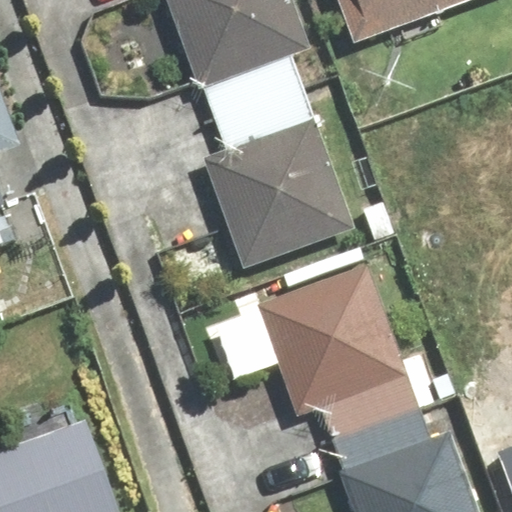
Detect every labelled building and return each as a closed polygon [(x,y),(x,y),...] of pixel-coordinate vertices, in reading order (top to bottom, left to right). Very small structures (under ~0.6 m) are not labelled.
[(306,0),(172,0),(206,93),(325,51),(306,0)] [(346,0),(364,46),(487,0),(346,0)] [(0,176),(39,162),(0,59),(0,176)] [(319,128),(200,170),(240,280),(359,237),(319,128)] [(375,273),(258,321),(302,429),(419,381),(375,273)] [(128,511),(97,424),(0,458),(0,511),(128,511)] [(489,511),(457,433),(341,481),(353,511),(489,511)] [(511,446),(495,452),(511,498),(511,446)]
